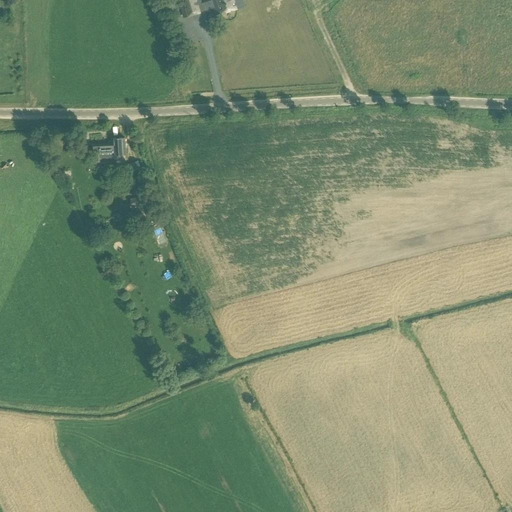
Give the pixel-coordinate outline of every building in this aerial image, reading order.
[(204,11),(203,9),(202,3),(200,0),(178,0),(184,17),(204,11)] [(211,0),(212,1),(211,1),(215,15),(241,8),(238,0),(211,0)] [(99,144),(91,144),(92,164),(101,164),(101,163),(116,162),(120,162),(120,154),(126,153),(125,137),(111,138),(112,143),(99,144)] [(127,165),(130,174),(141,170),(138,161),(127,165)] [(130,199),(133,207),(145,203),(143,195),(130,199)]
